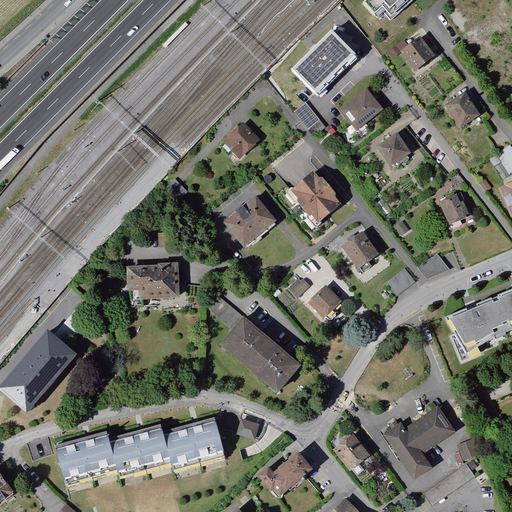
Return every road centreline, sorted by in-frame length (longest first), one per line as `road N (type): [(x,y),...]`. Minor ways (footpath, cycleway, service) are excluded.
road 1 (residential): [(1,445),(81,416),(200,397),(245,406),(307,441)]
road 2 (residential): [(307,441),(383,328),(431,293),(511,260)]
road 3 (motorway): [(0,157),(157,0)]
road 4 (motorway): [(114,0),(0,114)]
